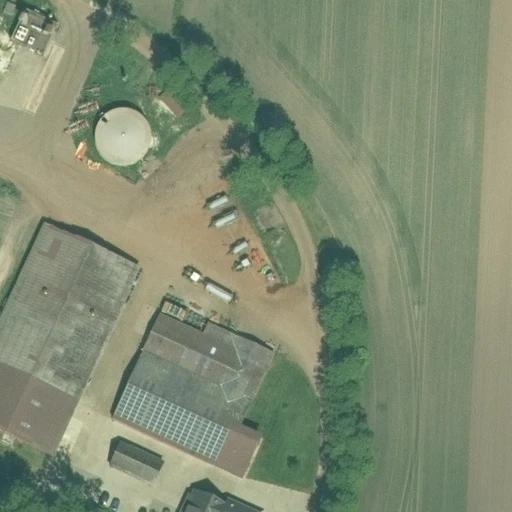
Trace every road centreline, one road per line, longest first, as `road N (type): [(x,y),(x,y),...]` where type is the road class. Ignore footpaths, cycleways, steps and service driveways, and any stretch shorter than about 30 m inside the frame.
road 1 (unclassified): [(306,355),(303,248),(254,164),(165,66),(60,0)]
road 2 (unclassified): [(314,511),(325,435),(306,355)]
